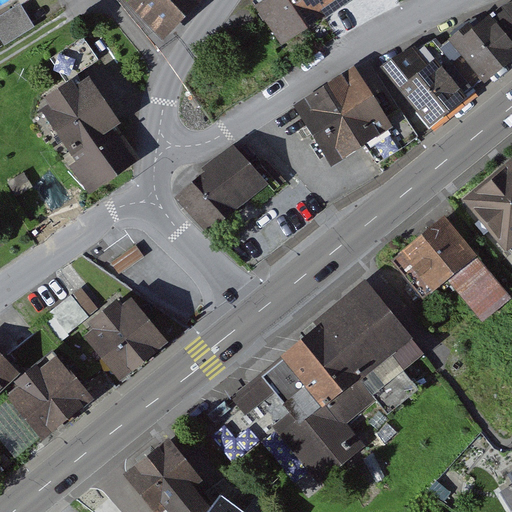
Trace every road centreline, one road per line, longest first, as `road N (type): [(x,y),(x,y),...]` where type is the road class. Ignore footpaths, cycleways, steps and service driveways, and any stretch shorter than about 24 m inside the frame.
road 1 (residential): [(163,148),(201,147),(392,29),(463,0)]
road 2 (primary): [(259,313),(511,107)]
road 3 (primary): [(15,511),(259,313)]
road 4 (residential): [(0,294),(110,210),(153,200)]
road 5 (residential): [(163,148),(168,77),(228,0)]
road 6 (residential): [(259,313),(153,200)]
